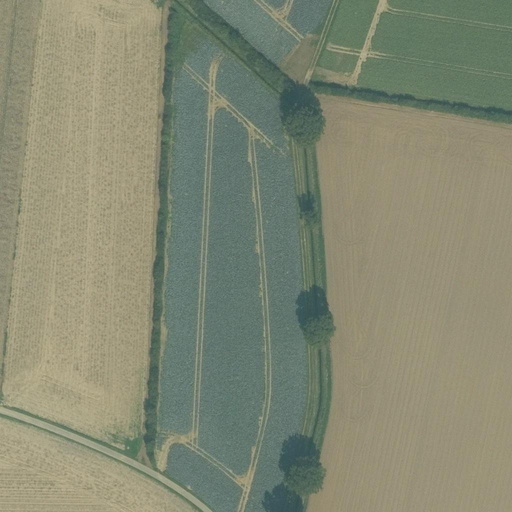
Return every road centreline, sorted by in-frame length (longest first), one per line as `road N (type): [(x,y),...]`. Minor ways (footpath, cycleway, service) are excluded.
road 1 (track): [(286,511),(313,395),(292,111),(336,0)]
road 2 (unclassified): [(0,411),(140,466),(206,511)]
